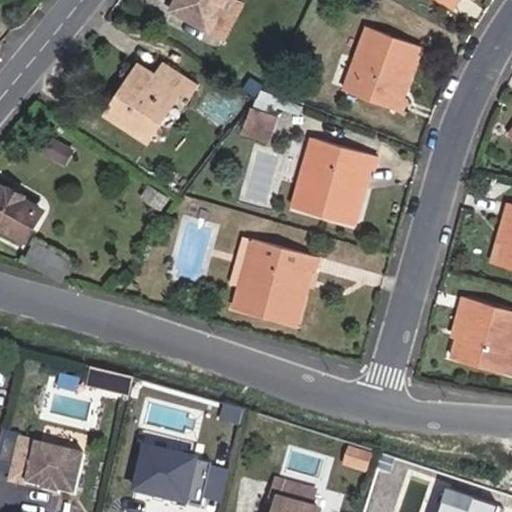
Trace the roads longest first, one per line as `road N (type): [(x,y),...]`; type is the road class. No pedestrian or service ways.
road 1 (residential): [(383,388),(300,372),(0,284)]
road 2 (residential): [(511,17),(462,106),(428,199),(383,388)]
road 3 (residential): [(511,410),(383,388)]
